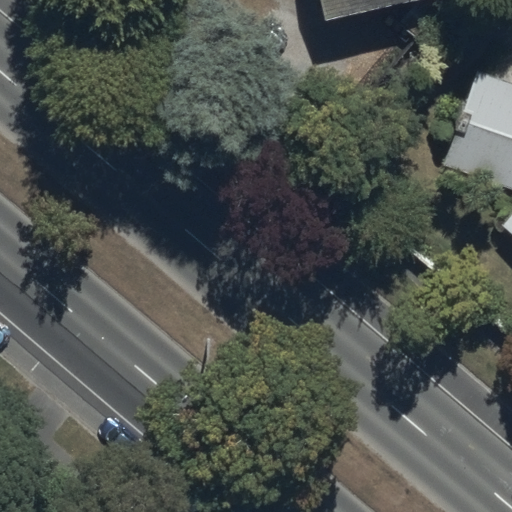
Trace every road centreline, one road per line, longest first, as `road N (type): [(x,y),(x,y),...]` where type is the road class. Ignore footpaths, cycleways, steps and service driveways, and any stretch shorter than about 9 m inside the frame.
road 1 (primary): [(0,71),(511,510)]
road 2 (primary): [(306,511),(0,251)]
